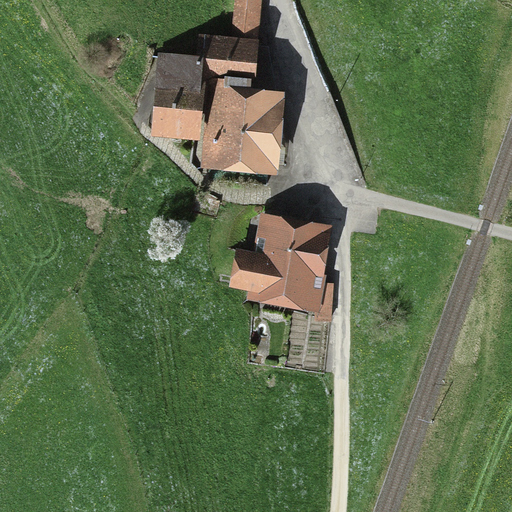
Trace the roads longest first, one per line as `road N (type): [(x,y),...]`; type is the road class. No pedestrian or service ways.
road 1 (residential): [(277,0),(333,187),(344,362)]
road 2 (track): [(511,235),(333,187)]
road 3 (unclassified): [(344,362),(335,511)]
